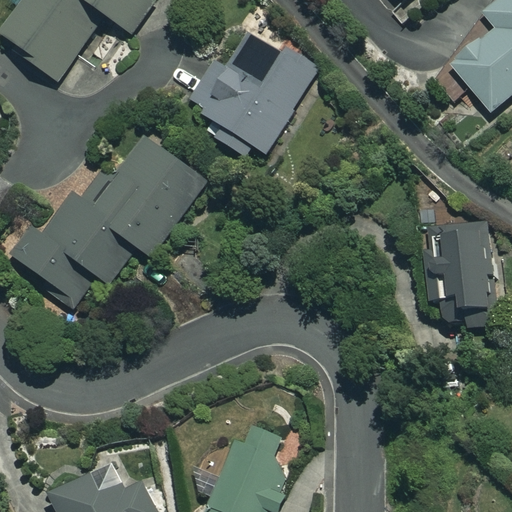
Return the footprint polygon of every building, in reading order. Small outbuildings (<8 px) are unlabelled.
[(0,43),(30,65),(26,70),(55,92),(107,21),(132,39),(161,0),(21,0),(0,28),(0,43)] [(511,0),(488,19),(500,35),(454,71),(491,117),(511,99),(511,0)] [(204,115),(202,119),(224,131),(216,144),(247,163),(254,150),(268,159),(319,74),(287,56),(285,60),(249,39),(229,73),(216,65),(191,107),(204,115)] [(209,190),(146,141),(115,182),(105,175),(83,203),(77,198),(45,239),(36,232),(14,260),(79,311),(98,287),(107,294),(138,253),(152,264),(209,190)] [(441,312),(442,334),(491,332),(487,228),(423,231),(426,312),(441,312)] [(283,443),(243,426),(208,511),(284,511),(299,477),(273,466),(283,443)] [(160,511),(147,484),(126,494),(114,469),(52,498),(58,511),(160,511)]
